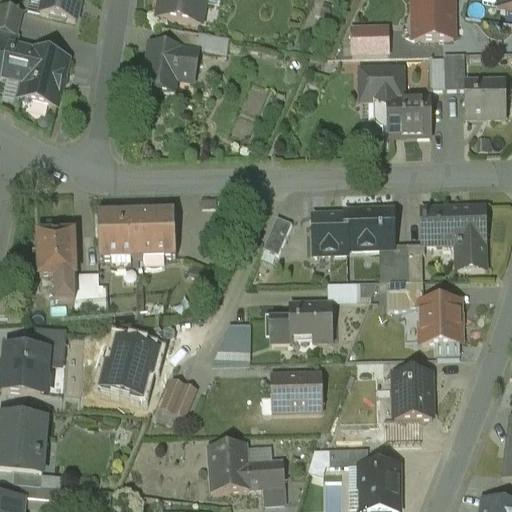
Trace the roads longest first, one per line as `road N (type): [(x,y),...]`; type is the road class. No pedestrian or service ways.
road 1 (residential): [(511,176),(281,183)]
road 2 (residential): [(511,297),(440,511)]
road 3 (residential): [(281,183),(203,374)]
road 4 (residential): [(281,183),(153,184),(91,172)]
road 5 (residential): [(118,0),(91,172)]
